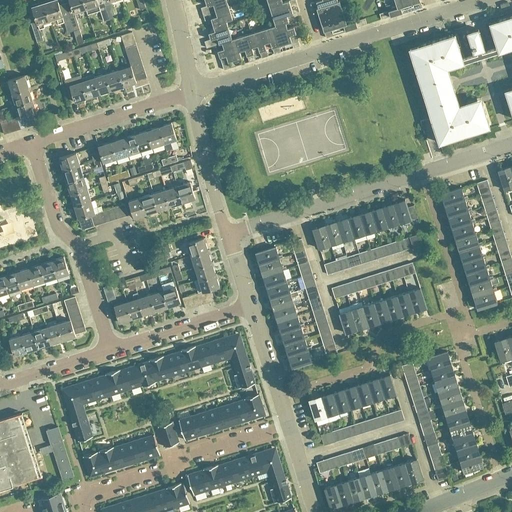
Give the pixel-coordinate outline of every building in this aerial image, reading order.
[(64,23),(63,19),(57,0),(49,0),(50,2),(45,4),(50,20),(56,19),(58,24),(64,23)] [(86,9),(83,0),(69,0),(74,13),(80,11),(86,9)] [(98,5),(99,5),(97,0),(83,0),(86,9),(88,14),(100,11),(99,8),(98,5)] [(148,18),(143,0),(133,0),(140,20),(148,18)] [(228,7),(226,0),(204,0),(205,0),(206,6),(200,8),(202,15),(228,7)] [(271,14),(297,6),(295,0),(291,0),(283,3),(281,0),(271,0),(267,1),(271,14)] [(337,2),(336,0),(321,0),(310,4),(312,10),(317,9),(337,2)] [(394,0),(397,8),(388,11),(389,12),(387,12),(379,14),(381,20),(399,14),(399,15),(422,8),(419,0),(394,0)] [(346,24),(342,11),(346,10),(344,5),(341,7),(339,1),(337,2),(317,9),(326,38),(349,31),(348,30),(367,24),(365,19),(356,22),(356,21),(346,24)] [(50,20),(45,4),(39,5),(38,3),(32,5),(33,7),(32,7),(38,27),(32,28),(37,43),(43,41),(39,29),(45,28),(44,25),(51,23),(50,21),(50,20)] [(115,18),(111,4),(105,6),(109,20),(115,18)] [(109,20),(105,6),(99,8),(100,11),(103,22),(109,20)] [(289,22),(287,16),(299,12),(297,6),(271,14),(275,26),(285,23),(289,22)] [(232,19),(228,7),(202,15),(204,21),(211,19),(213,25),(219,23),(221,29),(228,27),(226,21),(232,19)] [(69,17),(74,31),(79,29),(75,16),(69,17)] [(511,16),(490,23),(491,26),(498,48),(511,43),(511,92),(507,95),(511,111),(511,16)] [(74,31),(69,17),(63,19),(64,23),(67,33),(73,31),(74,31)] [(232,40),(228,27),(221,29),(219,23),(213,25),(214,31),(208,33),(210,40),(204,41),(206,48),(208,48),(207,48),(219,44),(222,44),(222,43),(232,40)] [(300,46),(294,27),(287,29),(285,23),(275,26),(272,27),(278,46),(291,43),(293,49),(300,46)] [(280,53),(278,46),(272,27),(260,31),(264,44),(270,42),(274,55),(280,53)] [(79,29),(74,31),(77,41),(82,40),(79,29)] [(468,32),(474,52),(484,49),(478,29),(468,32)] [(264,44),(260,31),(247,35),(251,48),(257,46),(261,59),(268,56),(264,44)] [(134,38),(132,32),(121,36),(123,42),(134,38)] [(490,127),(482,104),(482,102),(449,113),(448,110),(455,107),(440,58),(442,57),(445,64),(462,59),(456,38),(455,36),(455,34),(411,48),(410,48),(410,49),(418,75),(439,143),(466,134),(490,127)] [(251,48),(247,35),(235,39),(239,52),(245,50),(249,62),(255,60),(251,48)] [(112,40),(115,51),(123,49),(120,38),(112,40)] [(124,47),(136,44),(134,38),(123,42),(124,47)] [(230,68),(228,62),(241,58),(239,52),(235,39),(232,40),(222,43),(222,44),(224,49),(217,51),(223,71),(230,68)] [(105,47),(103,40),(96,43),(98,49),(105,47)] [(98,49),(96,43),(89,45),(91,51),(98,49)] [(137,50),(136,44),(124,47),(126,53),(137,50)] [(81,54),(79,48),(72,50),(74,56),(81,54)] [(74,56),(72,50),(65,52),(67,59),(74,56)] [(139,55),(137,50),(126,53),(128,59),(139,55)] [(130,64),(141,61),(139,55),(128,59),(130,64)] [(143,66),(141,61),(130,64),(130,66),(131,66),(132,70),(143,66)] [(136,83),(135,81),(134,75),(132,70),(131,66),(130,66),(118,70),(123,87),(136,83)] [(144,72),(143,66),(132,70),(134,75),(144,72)] [(123,87),(118,70),(106,74),(112,91),(123,87)] [(146,78),(144,72),(134,75),(135,81),(146,78)] [(112,91),(106,74),(94,78),(99,95),(112,91)] [(99,95),(94,78),(93,75),(81,78),(82,82),(87,98),(99,95)] [(12,93),(29,88),(25,76),(8,81),(12,93)] [(75,102),(87,98),(82,82),(70,86),(75,102)] [(29,88),(12,93),(16,105),(32,100),(29,88)] [(20,118),(23,117),(29,115),(36,113),(36,112),(32,100),(16,105),(20,117),(20,118)] [(39,124),(36,113),(29,115),(33,126),(39,124)] [(32,126),(29,115),(23,117),(26,128),(32,126)] [(26,128),(23,117),(20,118),(20,117),(17,118),(21,129),(26,128)] [(21,129),(17,118),(12,120),(15,131),(21,129)] [(15,131),(12,120),(6,122),(9,133),(15,131)] [(9,133),(6,122),(0,123),(4,135),(9,133)] [(176,140),(171,124),(159,128),(164,144),(166,150),(172,148),(170,142),(176,140)] [(164,144),(159,128),(147,131),(152,148),(164,144)] [(152,148),(147,131),(135,135),(140,152),(152,148)] [(128,156),(140,152),(135,135),(123,139),(128,156)] [(128,156),(123,139),(111,143),(116,159),(128,156)] [(116,159),(111,143),(98,147),(103,163),(116,159)] [(99,159),(97,152),(91,154),(93,161),(99,159)] [(80,166),(76,153),(59,159),(63,171),(80,166)] [(102,167),(99,159),(93,161),(96,169),(102,167)] [(185,170),(193,168),(190,161),(183,163),(185,168),(185,170)] [(185,168),(183,163),(176,165),(171,167),(173,172),(185,168)] [(84,178),(80,166),(63,171),(67,183),(84,178)] [(173,172),(171,167),(159,171),(161,176),(173,172)] [(511,188),(511,172),(510,167),(499,170),(506,193),(509,192),(508,189),(511,188),(511,189),(511,188)] [(122,179),(120,173),(108,177),(109,183),(122,179)] [(107,184),(104,176),(99,178),(101,185),(107,184)] [(87,190),(84,178),(67,183),(71,195),(87,190)] [(491,191),(487,180),(476,183),(480,195),(491,191)] [(195,199),(190,182),(178,186),(183,203),(195,199)] [(109,191),(107,184),(101,185),(103,193),(109,191)] [(178,186),(165,190),(171,207),(183,203),(178,186)] [(464,197),(462,193),(463,193),(461,188),(441,194),(445,206),(465,199),(468,199),(467,196),(464,197)] [(91,202),(87,190),(71,195),(74,207),(91,202)] [(171,207),(165,190),(153,194),(159,210),(171,207)] [(494,203),(491,191),(480,195),(484,206),(494,203)] [(159,210),(153,194),(141,197),(147,214),(159,210)] [(134,218),(147,214),(141,197),(129,201),(134,218)] [(413,206),(408,208),(405,199),(393,203),(400,223),(401,226),(403,226),(402,222),(406,221),(417,218),(413,206)] [(467,209),(466,204),(465,199),(445,206),(448,218),(469,211),(472,210),(471,208),(467,209)] [(91,202),(74,207),(81,229),(94,225),(91,216),(91,215),(95,214),(91,202)] [(388,227),(389,230),(392,229),(391,226),(394,225),(400,223),(393,203),(382,207),(388,227)] [(498,214),(494,203),(484,206),(487,218),(498,214)] [(129,216),(125,204),(118,207),(122,218),(129,216)] [(122,218),(118,207),(113,208),(116,220),(122,218)] [(388,227),(382,207),(370,210),(377,231),(378,234),(380,233),(379,230),(383,228),(383,229),(388,227)] [(116,220),(113,208),(107,210),(111,221),(116,220)] [(111,221),(107,210),(102,212),(105,223),(111,221)] [(372,232),(377,231),(370,210),(359,214),(365,234),(366,234),(372,232)] [(471,220),(470,216),(469,211),(448,218),(452,229),(472,222),(476,221),(475,219),(471,220)] [(105,223),(102,212),(96,214),(100,225),(105,223)] [(100,225),(96,214),(95,214),(91,215),(91,216),(94,225),(94,227),(100,225)] [(360,236),(365,234),(359,214),(347,218),(354,238),(360,236)] [(502,226),(498,214),(487,218),(491,229),(502,226)] [(349,239),(349,240),(354,238),(347,218),(336,221),(343,242),(343,245),(346,244),(345,241),(349,239)] [(343,242),(336,221),(324,225),(331,245),(332,245),(331,245),(337,243),(343,242)] [(473,228),(474,227),(472,222),(452,229),(456,240),(476,234),(476,233),(475,234),(473,228)] [(331,245),(324,225),(313,229),(320,252),(323,251),(322,248),(326,246),(326,247),(331,245)] [(505,237),(502,226),(491,229),(495,241),(505,237)] [(482,242),(478,243),(477,239),(476,234),(456,240),(459,252),(479,245),(483,244),(482,242)] [(420,246),(416,235),(409,237),(413,248),(420,246)] [(413,248),(409,237),(404,239),(408,249),(413,248)] [(509,249),(505,237),(495,241),(498,252),(509,249)] [(208,250),(204,238),(187,243),(191,256),(208,250)] [(305,251),(302,239),(291,242),(295,254),(305,251)] [(408,249),(404,239),(393,242),(396,253),(408,249)] [(396,253),(393,242),(381,246),(385,257),(396,253)] [(171,252),(168,244),(163,246),(165,254),(171,252)] [(459,252),(463,263),(483,257),(486,256),(485,253),(482,254),(481,251),(479,245),(459,252)] [(385,257),(381,246),(370,250),(373,260),(385,257)] [(256,254),(259,265),(280,259),(279,258),(279,259),(279,258),(283,257),(282,255),(278,256),(277,252),(276,247),(256,254)] [(511,260),(511,258),(509,249),(498,252),(502,264),(511,260)] [(212,262),(208,250),(191,256),(195,268),(212,262)] [(373,260),(370,250),(358,253),(362,264),(373,260)] [(309,262),(305,251),(295,254),(298,265),(309,262)] [(362,264),(358,253),(347,257),(350,267),(362,264)] [(64,257),(51,261),(56,278),(69,274),(64,257)] [(350,267),(347,257),(336,260),(339,271),(350,267)] [(489,265),(486,266),(484,262),(485,262),(483,257),(463,263),(466,275),(487,268),(490,267),(489,265)] [(259,265),(263,277),(283,270),(286,269),(285,266),(282,267),(281,264),(280,259),(259,265)] [(339,271),(336,260),(324,264),(327,275),(339,271)] [(505,275),(511,272),(511,260),(502,264),(505,275)] [(56,278),(51,261),(39,265),(45,282),(56,278)] [(212,262),(195,268),(198,280),(215,274),(212,262)] [(312,274),(309,262),(298,265),(302,277),(312,274)] [(416,273),(412,263),(401,266),(404,277),(416,273)] [(33,285),(45,282),(39,265),(27,269),(33,285)] [(404,277),(401,266),(389,270),(393,280),(404,277)] [(166,274),(164,268),(157,271),(159,276),(166,274)] [(489,277),(488,272),(487,268),(466,275),(470,286),(490,280),(493,279),(493,276),(489,277)] [(33,285),(27,269),(15,273),(20,289),(33,285)] [(263,277),(267,288),(287,282),(287,281),(290,280),(289,278),(286,279),(284,275),(285,275),(283,270),(263,277)] [(393,280),(389,270),(378,273),(381,284),(393,280)] [(159,276),(157,271),(149,273),(151,279),(159,276)] [(15,273),(3,276),(8,293),(20,289),(15,273)] [(381,284),(378,273),(366,277),(370,287),(381,284)] [(215,274),(198,280),(202,292),(204,291),(211,290),(219,287),(215,274)] [(316,285),(312,274),(302,277),(306,288),(316,285)] [(0,277),(0,295),(8,293),(3,276),(0,277)] [(142,282),(140,276),(133,278),(134,284),(142,282)] [(370,287),(366,277),(355,281),(358,291),(370,287)] [(134,284),(133,278),(125,280),(127,286),(134,284)] [(493,289),(492,285),(490,280),(470,286),(474,297),(494,291),(497,290),(496,288),(493,289)] [(358,291),(355,281),(343,284),(347,295),(358,291)] [(293,289),(289,290),(288,287),(287,282),(267,288),(270,300),(290,293),(294,292),(293,289)] [(347,295),(343,284),(332,288),(335,298),(347,295)] [(112,291),(110,285),(103,287),(105,293),(112,291)] [(320,297),(316,285),(306,288),(309,300),(320,297)] [(79,292),(77,287),(70,289),(72,295),(79,292)] [(168,307),(163,291),(162,287),(157,288),(158,292),(151,295),(156,311),(168,307)] [(181,303),(175,287),(163,291),(168,307),(181,303)] [(427,308),(420,288),(409,291),(415,312),(423,309),(424,311),(427,310),(426,308),(427,308)] [(214,301),(211,290),(204,291),(208,303),(214,301)] [(208,303),(204,291),(202,292),(199,293),(202,304),(208,303)] [(294,305),(292,298),(299,295),(298,291),(290,293),(270,300),(274,311),(294,305)] [(415,312),(409,291),(397,295),(404,315),(412,313),(412,315),(415,314),(415,312)] [(500,299),(496,300),(495,296),(496,296),(494,291),(474,297),(477,309),(501,302),(500,299)] [(58,299),(56,293),(49,296),(51,301),(58,299)] [(135,300),(127,302),(132,319),(144,315),(139,298),(137,293),(133,294),(135,300)] [(202,304),(199,293),(193,295),(197,306),(202,304)] [(156,311),(151,295),(139,298),(144,315),(156,311)] [(197,306),(193,295),(188,297),(191,308),(197,306)] [(404,315),(397,295),(386,299),(392,319),(400,317),(401,318),(404,317),(403,316),(404,315)] [(51,301),(49,296),(42,298),(44,304),(51,301)] [(77,303),(75,297),(64,300),(66,307),(77,303)] [(191,308),(188,297),(182,298),(186,310),(191,308)] [(323,308),(320,297),(309,300),(313,311),(323,308)] [(392,319),(386,299),(375,302),(381,323),(389,320),(389,322),(393,321),(392,319)] [(132,319),(127,302),(114,306),(120,323),(132,319)] [(381,323),(375,302),(363,306),(370,326),(378,324),(378,325),(381,325),(380,323),(381,323)] [(27,309),(25,303),(18,305),(19,311),(27,309)] [(79,309),(77,303),(66,307),(68,312),(79,309)] [(298,316),(297,316),(296,310),(294,305),(274,311),(278,323),(298,316)] [(370,326),(363,306),(351,310),(358,330),(366,327),(366,329),(369,328),(369,327),(370,326)] [(327,320),(323,308),(313,311),(316,323),(327,320)] [(81,314),(79,309),(68,312),(70,318),(81,314)] [(358,330),(351,310),(340,313),(346,334),(354,331),(355,333),(358,332),(357,330),(358,330)] [(82,320),(81,314),(70,318),(70,320),(71,320),(72,323),(82,320)] [(299,321),(298,316),(278,323),(281,334),(301,328),(301,327),(304,326),(304,324),(300,325),(299,321)] [(70,320),(58,324),(63,341),(76,337),(75,334),(73,328),(72,323),(71,320),(70,320)] [(72,323),(73,328),(84,325),(82,320),(72,323)] [(331,331),(327,320),(316,323),(320,334),(331,331)] [(46,328),(45,323),(40,325),(41,329),(34,331),(39,348),(51,345),(46,328)] [(63,341),(58,324),(46,328),(51,345),(63,341)] [(75,334),(86,330),(84,325),(73,328),(75,334)] [(307,335),(304,336),(303,333),(303,332),(301,328),(281,334),(285,345),(305,339),(305,338),(308,337),(307,335)] [(39,348),(34,331),(22,335),(27,352),(39,348)] [(334,343),(331,331),(320,334),(324,346),(334,343)] [(231,357),(233,364),(248,360),(241,337),(236,338),(234,334),(225,337),(231,357)] [(27,352),(22,335),(9,339),(15,356),(27,352)] [(231,357),(225,337),(210,341),(216,362),(231,357)] [(508,359),(511,357),(511,355),(506,338),(495,341),(501,361),(502,364),(505,363),(504,360),(508,359)] [(307,347),(306,344),(307,344),(305,339),(285,345),(288,357),(309,351),(308,350),(312,349),(311,346),(307,347)] [(195,346),(202,367),(216,362),(210,341),(195,346)] [(338,354),(334,343),(324,346),(327,357),(338,354)] [(202,367),(195,346),(195,345),(181,350),(187,371),(202,367)] [(187,371),(181,350),(163,356),(170,377),(187,371)] [(310,355),(309,351),(288,357),(292,369),(312,362),(312,361),(315,360),(314,358),(311,359),(310,355)] [(451,363),(447,351),(425,359),(425,361),(428,360),(429,365),(431,370),(451,363)] [(170,377),(163,356),(163,355),(150,360),(156,381),(170,377)] [(156,381),(150,360),(148,360),(149,361),(135,365),(142,386),(156,381)] [(248,360),(233,364),(236,374),(234,374),(238,388),(255,383),(248,360)] [(416,374),(412,363),(402,366),(405,377),(416,374)] [(451,363),(431,370),(433,376),(434,381),(455,375),(451,363)] [(142,386),(135,365),(120,370),(126,390),(142,386)] [(126,390),(120,370),(120,369),(105,374),(112,395),(126,390)] [(430,371),(419,376),(421,381),(432,376),(430,371)] [(112,395),(105,374),(91,379),(98,399),(112,395)] [(419,386),(416,374),(405,377),(409,389),(419,386)] [(396,395),(390,375),(378,378),(385,398),(386,401),(388,400),(387,397),(391,396),(396,395)] [(458,386),(455,375),(434,381),(432,381),(432,384),(435,383),(437,388),(436,388),(438,392),(438,393),(458,386)] [(385,398),(378,378),(367,382),(373,402),(379,400),(384,398),(385,398)] [(76,383),(83,404),(98,399),(91,379),(76,383)] [(373,402),(367,382),(355,385),(362,405),(368,403),(368,404),(373,402)] [(63,392),(70,417),(85,412),(83,404),(76,383),(66,386),(68,391),(63,392)] [(362,405),(355,385),(344,389),(350,409),(357,407),(361,406),(361,405),(362,405)] [(423,397),(419,386),(409,389),(413,400),(423,397)] [(462,398),(458,386),(438,393),(438,392),(435,393),(436,395),(439,394),(440,399),(441,404),(442,404),(462,398)] [(350,409),(344,389),(333,393),(339,413),(345,411),(350,409)] [(245,398),(252,419),(266,415),(259,393),(245,398)] [(339,413),(333,393),(321,396),(328,416),(334,414),(339,413)] [(328,416),(321,396),(309,400),(317,423),(319,422),(319,419),(322,418),(327,417),(327,416),(328,416)] [(424,399),(423,397),(413,400),(416,412),(427,409),(425,403),(424,399)] [(232,402),(239,423),(252,419),(245,398),(244,398),(244,399),(232,402)] [(444,411),(445,415),(466,409),(462,398),(442,404),(444,411)] [(511,412),(511,400),(502,404),(505,415),(511,412)] [(219,407),(225,427),(239,423),(232,402),(219,407)] [(205,411),(212,432),(225,427),(219,407),(205,411)] [(430,420),(427,409),(416,412),(420,423),(430,420)] [(466,409),(445,415),(443,416),(443,418),(446,417),(447,422),(449,427),(469,420),(466,409)] [(404,420),(401,410),(390,414),(393,424),(404,420)] [(198,436),(212,432),(205,411),(192,415),(198,436)] [(85,412),(70,417),(78,441),(93,436),(85,412)] [(0,488),(40,476),(19,413),(0,419),(0,488)] [(393,424),(390,414),(378,417),(381,428),(393,424)] [(198,436),(192,415),(178,419),(181,429),(182,431),(185,440),(198,436)] [(381,428),(378,417),(367,421),(370,431),(381,428)] [(434,432),(430,420),(420,423),(424,435),(434,432)] [(473,432),(469,420),(449,427),(446,428),(447,430),(450,429),(451,434),(452,438),(473,432)] [(179,442),(173,421),(158,426),(164,447),(179,442)] [(370,431),(367,421),(355,425),(358,435),(370,431)] [(358,435),(355,425),(344,428),(347,439),(358,435)] [(74,476),(58,426),(47,430),(63,479),(74,476)] [(347,439),(344,428),(332,432),(335,442),(347,439)] [(335,442),(332,432),(321,435),(324,446),(335,442)] [(438,443),(434,432),(424,435),(427,446),(438,443)] [(473,432),(452,438),(450,439),(451,441),(453,440),(455,445),(454,445),(456,450),(476,443),(473,432)] [(154,434),(140,438),(147,459),(160,455),(157,445),(158,445),(157,443),(154,434)] [(412,444),(409,434),(397,437),(400,448),(412,444)] [(400,448),(397,437),(386,441),(389,451),(400,448)] [(147,459),(140,438),(127,442),(134,463),(147,459)] [(389,451),(386,441),(374,445),(377,455),(389,451)] [(114,447),(120,467),(134,463),(127,442),(114,447)] [(441,455),(438,443),(427,446),(431,458),(441,455)] [(458,457),(459,461),(480,455),(476,443),(456,450),(458,457)] [(377,455),(374,445),(363,448),(366,459),(377,455)] [(98,452),(105,472),(120,467),(114,447),(114,446),(99,451),(98,452)] [(267,472),(270,480),(285,475),(277,451),(272,453),(270,448),(261,451),(267,472)] [(366,459),(363,448),(351,452),(354,462),(366,459)] [(89,477),(105,472),(98,452),(98,451),(83,456),(89,477)] [(267,472),(261,451),(246,456),(252,476),(267,472)] [(343,466),(354,462),(351,452),(340,456),(343,466)] [(445,466),(441,455),(431,458),(434,470),(445,466)] [(462,468),(463,473),(484,467),(480,455),(459,461),(457,462),(458,464),(461,463),(462,468)] [(252,476),(246,456),(231,460),(238,481),(252,476)] [(343,466),(340,456),(328,459),(332,470),(343,466)] [(332,470),(328,459),(317,463),(320,473),(332,470)] [(423,479),(417,459),(405,463),(412,483),(419,480),(420,483),(423,482),(422,479),(423,479)] [(238,481),(231,460),(218,465),(218,464),(216,464),(223,486),(238,481)] [(412,483),(405,463),(394,467),(400,487),(408,484),(409,486),(412,485),(411,483),(412,483)] [(223,486),(216,464),(203,469),(202,470),(208,490),(223,486)] [(448,478),(445,466),(434,470),(438,481),(448,478)] [(400,487),(394,467),(382,470),(389,490),(396,488),(397,490),(400,489),(400,487)] [(208,490),(202,470),(187,474),(194,495),(208,490)] [(389,490),(382,470),(371,474),(377,494),(385,491),(386,494),(389,493),(388,490),(389,490)] [(377,494),(371,474),(359,477),(366,498),(374,495),(374,497),(377,496),(377,494)] [(285,475),(270,480),(272,488),(270,489),(274,503),(292,498),(285,475)] [(366,498),(359,477),(348,481),(354,501),(362,499),(363,501),(366,500),(365,498),(366,498)] [(354,501),(348,481),(336,485),(343,505),(351,502),(351,504),(354,504),(354,501)] [(181,482),(170,486),(176,507),(190,503),(187,494),(187,491),(186,491),(183,482),(181,483),(181,482)] [(342,505),(343,505),(336,485),(325,488),(331,508),(339,506),(340,508),(343,507),(342,505)] [(163,511),(176,507),(170,486),(166,487),(166,488),(156,491),(163,511)] [(148,511),(161,511),(163,511),(156,491),(143,495),(148,511)] [(65,508),(60,493),(49,496),(54,511),(65,508)] [(133,511),(148,511),(143,495),(129,499),(133,511)] [(39,500),(42,511),(53,511),(54,511),(49,496),(39,500)] [(118,511),(133,511),(129,499),(116,504),(118,511)]
